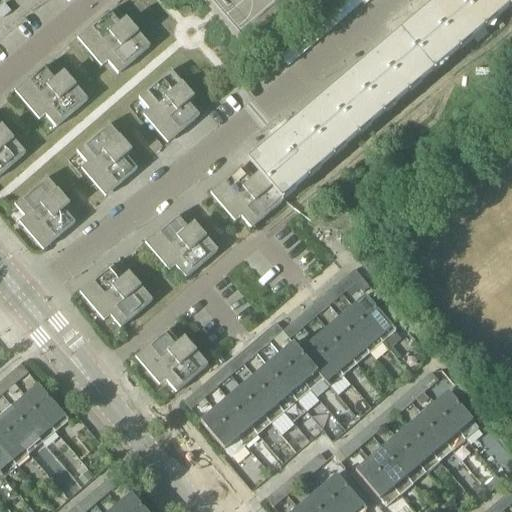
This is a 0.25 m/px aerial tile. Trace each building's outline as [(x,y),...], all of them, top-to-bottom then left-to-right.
[(510,7),(511,6),(511,4),(511,0),(438,0),(248,162),(259,175),(283,200),(307,180),(308,181),(309,180),(308,179),(332,158),(333,159),(334,159),(333,157),(357,137),(359,138),(360,137),(358,136),(383,115),(384,117),(385,116),(384,114),(408,94),(409,95),(410,94),(409,93),(433,72),(434,74),(436,72),(434,71),(459,50),(460,52),(461,51),(460,50),(484,29),(485,30),(486,29),(485,28),(509,8),(510,9),(511,8),(510,7)] [(11,12),(4,5),(0,8),(0,14),(3,19),(11,12)] [(120,26),(109,13),(77,41),(101,69),(107,63),(118,75),(150,48),(126,21),(120,26)] [(58,79),(47,67),(15,94),(39,122),(45,116),(56,129),(88,101),(64,74),(58,79)] [(149,112),(148,113),(143,117),(167,145),(199,118),(188,105),(194,99),(171,72),(139,99),(149,112)] [(81,170),(105,198),(137,171),(126,158),(132,153),(109,125),(77,153),(87,165),(81,170)] [(0,129),(0,176),(25,155),(2,127),(0,129)] [(283,200),(259,175),(253,181),(242,168),(210,195),(234,223),(240,218),(250,230),(284,201),(283,200)] [(14,206),(25,218),(18,224),(42,252),(75,224),(63,211),(70,206),(46,179),(14,206)] [(168,272),(174,267),(185,279),(217,252),(193,224),(187,230),(176,217),(144,244),(168,272)] [(122,280),(111,267),(79,295),(103,323),(109,317),(120,330),(152,302),(128,275),(122,280)] [(348,277),(335,288),(342,297),(355,285),(348,277)] [(335,288),(321,300),(328,308),(342,297),(335,288)] [(351,308),(382,344),(395,333),(365,297),(351,308)] [(321,300),(308,311),(315,319),(328,308),(321,300)] [(351,308),(338,319),(369,355),(382,344),(351,308)] [(308,311),(295,322),(302,330),(315,319),(308,311)] [(369,355),(338,319),(325,331),(355,366),(369,355)] [(295,322),(282,333),(289,341),(302,330),(295,322)] [(275,325),(262,336),(269,344),(282,333),(275,325)] [(355,366),(325,331),(312,342),(342,378),(355,366)] [(175,394),(207,367),(184,339),(178,345),(167,332),(134,359),(158,387),(165,382),(175,394)] [(269,344),(262,336),(249,347),(256,355),(269,344)] [(312,342),(299,353),(329,389),(342,378),(312,342)] [(329,389),(299,353),(292,345),(279,356),(310,392),(322,382),(328,389),(329,389)] [(249,347),(236,358),(242,367),(256,355),(249,347)] [(279,356),(266,367),(296,403),(310,392),(279,356)] [(236,358),(222,370),(229,378),(242,367),(236,358)] [(20,366),(7,378),(13,385),(27,374),(20,366)] [(266,367),(253,379),(283,414),(296,403),(266,367)] [(222,370),(209,381),(216,389),(220,386),(229,378),(222,370)] [(429,374),(416,385),(423,393),(436,382),(429,374)] [(7,378),(0,383),(0,396),(0,397),(13,385),(7,378)] [(229,378),(220,386),(228,395),(237,387),(229,378)] [(253,379),(239,390),(270,426),(283,414),(253,379)] [(209,381),(196,392),(203,400),(216,389),(209,381)] [(416,385),(403,396),(410,404),(423,393),(416,385)] [(37,386),(24,398),(54,434),(67,422),(37,386)] [(239,390),(226,401),(257,437),(270,426),(239,390)] [(203,400),(196,392),(183,403),(190,411),(203,400)] [(433,405),(464,441),(477,429),(447,393),(433,405)] [(410,404),(403,396),(390,407),(397,415),(410,404)] [(24,398),(10,409),(41,445),(54,434),(24,398)] [(257,437),(226,401),(213,412),(244,448),(257,437)] [(464,441),(433,405),(420,416),(450,452),(464,441)] [(390,407),(377,418),(383,426),(397,415),(390,407)] [(41,445),(10,409),(0,417),(0,423),(28,456),(41,445)] [(244,448),(213,412),(200,423),(230,459),(244,448)] [(420,416),(407,427),(437,463),(450,452),(420,416)] [(383,426),(377,418),(363,430),(370,438),(383,426)] [(28,456),(0,423),(0,449),(14,467),(28,456)] [(407,427),(394,438),(424,474),(437,463),(407,427)] [(370,438),(363,430),(350,441),(357,449),(370,438)] [(394,438),(380,450),(411,486),(424,474),(394,438)] [(357,449),(350,441),(337,452),(338,454),(344,460),(357,449)] [(14,467),(0,449),(0,476),(1,478),(14,467)] [(380,450),(367,461),(398,497),(411,486),(380,450)] [(311,474),(324,463),(318,455),(305,466),(311,474)] [(331,457),(324,463),(335,475),(336,476),(342,470),(331,457)] [(398,497),(367,461),(354,472),(384,508),(398,497)] [(305,466),(291,477),(298,485),(311,474),(305,466)] [(357,487),(344,472),(337,478),(350,493),(357,487)] [(83,486),(91,480),(85,473),(78,480),(83,486)] [(112,477),(100,487),(106,495),(120,483),(113,475),(112,477)] [(321,486),(343,511),(363,511),(365,511),(350,493),(337,478),(336,476),(335,475),(321,486)] [(298,485),(291,477),(278,489),(285,497),(298,485)] [(343,511),(321,486),(308,497),(320,511),(343,511)] [(106,495),(100,487),(86,498),(93,506),(106,495)] [(285,497),(278,489),(265,500),(271,508),(285,497)] [(511,498),(508,493),(495,504),(501,511),(511,502),(511,498)] [(117,507),(120,511),(144,511),(130,495),(117,507)] [(320,511),(308,497),(295,509),(297,511),(320,511)] [(85,511),(93,506),(86,498),(73,509),(75,511),(85,511)]
